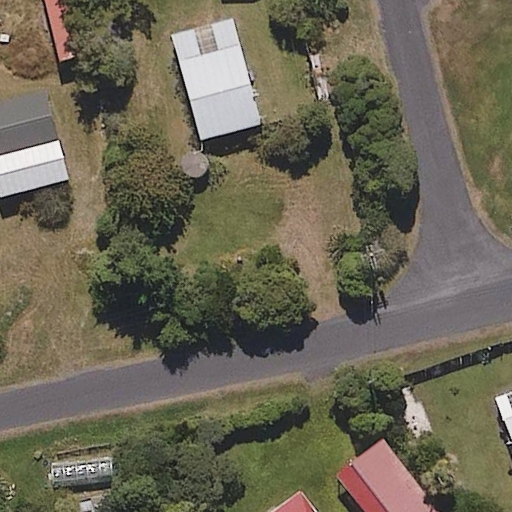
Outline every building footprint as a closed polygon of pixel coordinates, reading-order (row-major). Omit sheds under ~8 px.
[(19,0),(0,0),(0,54),(47,45),(42,17),(24,20),(19,0)] [(266,126),(236,22),(177,39),(207,143),(266,126)] [(73,182),(51,94),(0,107),(0,177),(6,199),(73,182)] [(511,394),(501,398),(511,429),(511,394)] [(430,511),(380,448),(341,479),(366,511),(430,511)] [(313,511),(302,497),(282,511),(313,511)]
